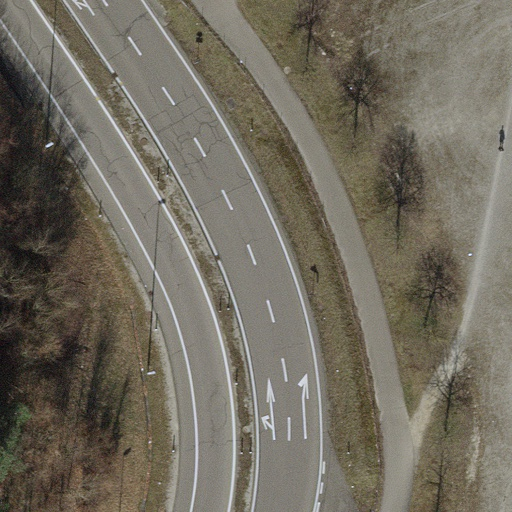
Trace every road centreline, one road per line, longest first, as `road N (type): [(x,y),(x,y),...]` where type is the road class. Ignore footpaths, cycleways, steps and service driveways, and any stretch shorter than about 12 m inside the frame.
road 1 (motorway): [(10,0),(136,192),(184,281),(215,407),(211,511)]
road 2 (motorway): [(285,511),(293,440),(288,372),(256,259),(194,134),(105,0)]
